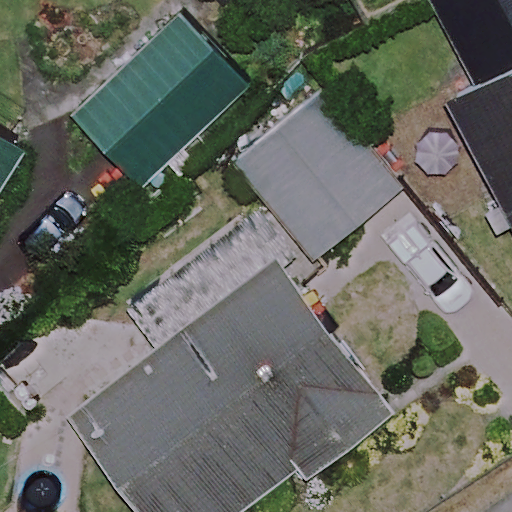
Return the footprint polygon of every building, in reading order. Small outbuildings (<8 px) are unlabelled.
[(263,65),(200,0),(116,0),(38,74),(140,182),(263,65)] [(511,0),(428,0),(433,9),(383,36),(414,94),(442,79),(511,214),(511,0)] [(397,174),(308,82),(226,160),(315,253),(397,174)] [(0,183),(26,142),(0,125),(0,183)] [(240,511),(384,393),(266,250),(69,413),(150,511),(240,511)]
